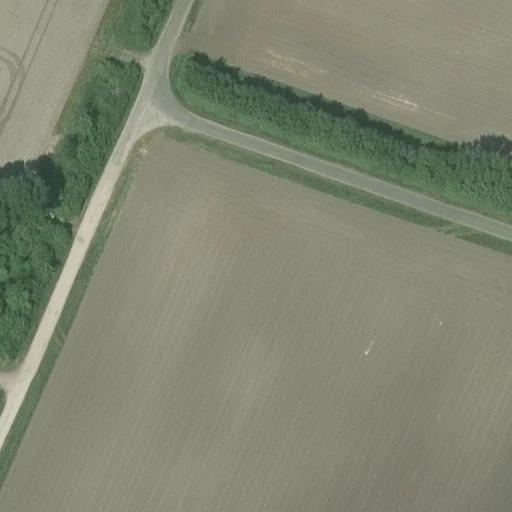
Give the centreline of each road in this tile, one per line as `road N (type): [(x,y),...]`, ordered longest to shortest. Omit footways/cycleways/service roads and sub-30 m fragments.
road 1 (unclassified): [(189,0),(144,103),(511,230)]
road 2 (track): [(0,431),(144,103)]
